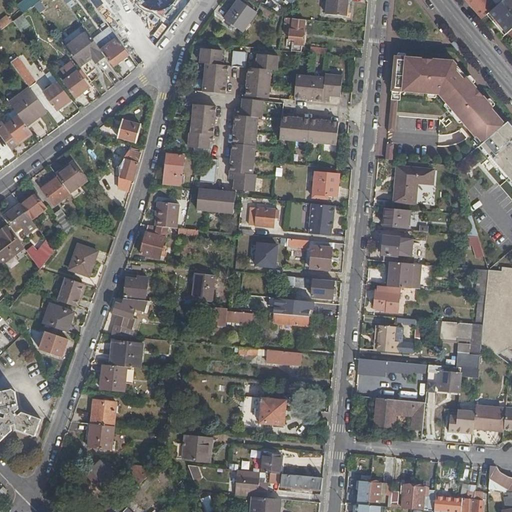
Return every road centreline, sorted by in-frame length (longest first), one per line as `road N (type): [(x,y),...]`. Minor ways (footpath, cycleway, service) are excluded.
road 1 (residential): [(31,497),(129,224),(173,58)]
road 2 (residential): [(340,443),(383,0)]
road 3 (residential): [(173,58),(0,187)]
road 4 (residential): [(511,458),(340,443)]
